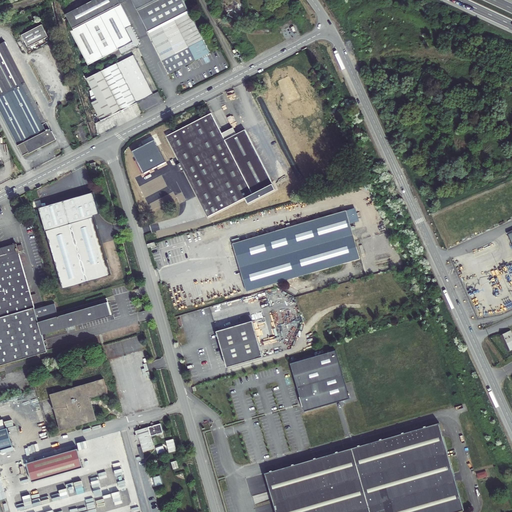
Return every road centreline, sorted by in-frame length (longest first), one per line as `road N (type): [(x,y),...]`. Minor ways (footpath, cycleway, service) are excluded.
road 1 (tertiary): [(511,424),(330,27)]
road 2 (unclassified): [(107,141),(215,511)]
road 3 (unclassified): [(107,141),(240,74)]
road 4 (unknown): [(74,158),(16,43),(0,38)]
road 5 (unclassified): [(0,197),(107,141)]
